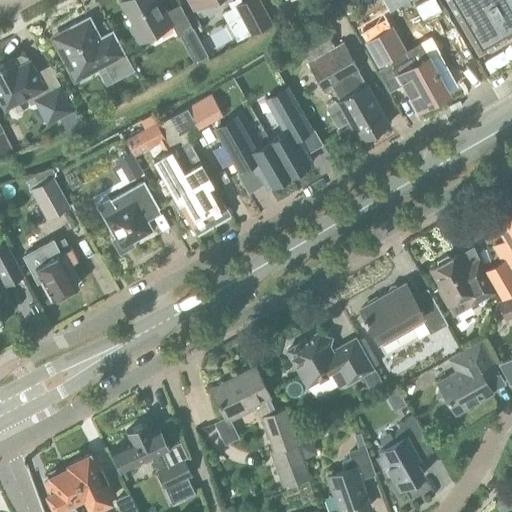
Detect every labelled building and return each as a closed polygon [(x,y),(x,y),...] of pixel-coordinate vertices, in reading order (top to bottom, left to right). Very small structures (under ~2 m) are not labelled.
[(162,14),(154,0),(122,0),(121,1),(134,25),(131,27),(138,41),(173,23),(180,37),(194,30),(181,4),(162,14)] [(190,0),(195,9),(211,0),(190,0)] [(244,0),(235,5),(251,34),(273,22),(261,0),(244,0)] [(511,0),(448,0),(479,53),(511,34),(511,36),(511,0)] [(104,46),(89,18),(53,37),(73,75),(84,69),(86,73),(108,62),(116,78),(132,69),(116,39),(104,46)] [(296,39),(298,45),(289,51),(295,61),(305,56),(325,92),(333,88),(339,99),(338,100),(349,120),(336,127),(347,146),(360,139),(389,123),(367,83),(366,84),(359,72),(361,71),(344,40),(335,45),(323,24),(296,39)] [(392,24),(364,40),(378,65),(379,68),(387,63),(391,61),(394,65),(409,93),(417,106),(446,89),(445,88),(453,83),(446,70),(432,44),(424,48),(411,55),(409,57),(405,50),(407,49),(392,24)] [(0,98),(5,107),(27,96),(31,102),(35,100),(47,122),(73,109),(60,86),(47,93),(30,60),(29,60),(27,57),(21,55),(13,59),(13,58),(0,64),(0,98)] [(287,87),(266,98),(285,131),(270,140),(290,175),(312,163),(302,146),(304,145),(299,136),(311,129),(287,87)] [(157,122),(171,149),(214,222),(230,213),(219,193),(222,191),(215,179),(212,181),(188,139),(184,141),(179,133),(197,124),(187,106),(157,122)] [(235,116),(215,128),(233,158),(245,151),(249,160),(251,159),(268,188),(290,175),(270,140),(254,149),(235,116)] [(171,149),(157,122),(142,131),(151,150),(161,144),(165,152),(154,159),(178,200),(175,202),(181,214),(184,212),(196,232),(214,222),(171,149)] [(122,166),(135,158),(131,151),(117,158),(122,166)] [(48,220),(72,206),(53,173),(29,187),(48,220)] [(110,200),(99,206),(104,216),(116,238),(113,240),(120,253),(135,245),(132,241),(153,229),(145,215),(158,207),(143,181),(110,200)] [(507,238),(495,245),(504,261),(508,268),(509,267),(511,265),(511,212),(497,221),(507,238)] [(52,239),(25,255),(32,268),(35,266),(53,298),(55,296),(62,298),(67,295),(68,289),(78,284),(67,265),(78,259),(71,246),(60,253),(60,252),(55,244),(52,239)] [(0,315),(13,308),(1,287),(24,275),(6,241),(0,244),(0,315)] [(440,287),(454,313),(494,290),(478,259),(464,267),(457,254),(451,257),(447,255),(438,260),(438,265),(432,268),(442,286),(440,287)] [(504,261),(486,271),(501,297),(511,290),(511,273),(509,267),(508,268),(504,261)] [(414,299),(405,283),(360,308),(365,316),(363,317),(366,322),(367,321),(378,339),(392,331),(395,336),(423,320),(430,333),(448,323),(429,290),(414,299)] [(511,295),(499,301),(506,319),(511,316),(511,295)] [(323,335),(320,331),(288,349),(307,384),(339,366),(347,381),(363,373),(376,395),(387,389),(375,366),(373,367),(356,338),(332,351),(328,345),(330,337),(323,335)] [(438,381),(440,385),(437,397),(448,400),(455,412),(492,392),(481,372),(494,365),(480,340),(450,357),(457,371),(438,381)] [(511,357),(498,363),(510,385),(511,383),(511,357)] [(236,381),(214,391),(227,416),(252,404),(260,419),(262,418),(273,448),(270,450),(283,487),(311,477),(299,443),(286,406),(271,411),(264,398),(269,396),(255,367),(234,377),(236,381)] [(390,472),(399,488),(424,474),(416,460),(419,458),(414,449),(428,441),(413,415),(398,423),(401,428),(399,429),(396,438),(397,440),(380,450),(383,454),(378,457),(387,474),(390,472)] [(127,429),(131,439),(112,449),(121,469),(168,446),(159,426),(151,430),(147,420),(127,429)] [(345,469),(327,475),(340,511),(353,511),(370,506),(360,478),(375,473),(366,446),(363,438),(356,440),(359,448),(350,452),(352,458),(342,461),(345,469)] [(88,454),(69,463),(84,494),(91,509),(107,501),(106,499),(115,494),(104,470),(103,471),(96,458),(91,460),(88,454)] [(157,469),(166,487),(192,475),(184,456),(157,469)] [(67,503),(84,494),(69,463),(67,463),(69,466),(57,472),(53,470),(47,473),(46,477),(44,478),(51,492),(48,493),(55,507),(53,511),(52,511),(79,511),(77,508),(74,505),(72,504),(67,503)] [(235,481),(220,486),(225,499),(239,493),(235,481)]
